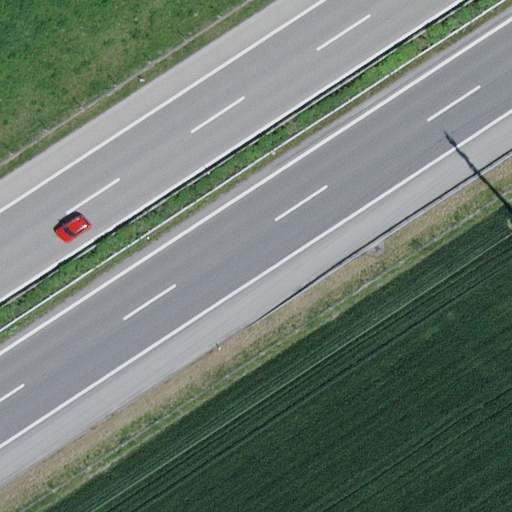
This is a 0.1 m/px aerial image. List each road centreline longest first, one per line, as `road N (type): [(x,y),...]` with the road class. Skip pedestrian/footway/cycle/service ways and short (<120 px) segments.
road 1 (motorway): [(0,411),(511,73)]
road 2 (motorway): [(414,0),(0,261)]
